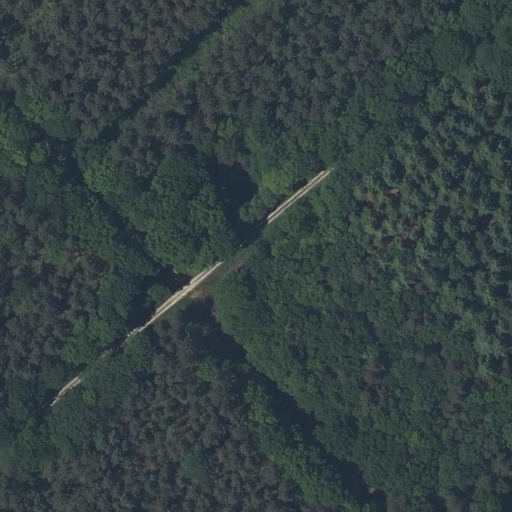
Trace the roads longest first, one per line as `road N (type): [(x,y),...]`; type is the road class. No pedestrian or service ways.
road 1 (track): [(511,10),(0,435)]
road 2 (track): [(0,76),(393,511)]
